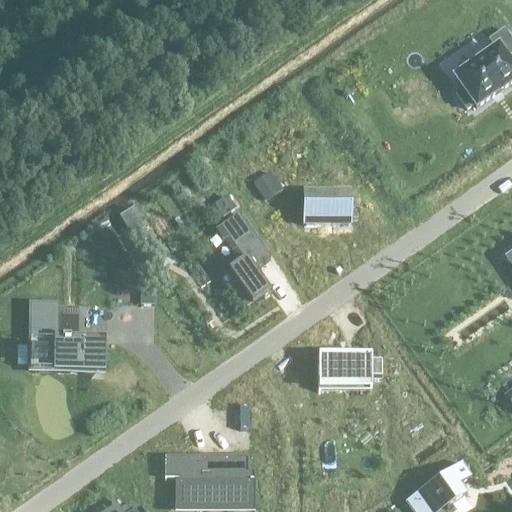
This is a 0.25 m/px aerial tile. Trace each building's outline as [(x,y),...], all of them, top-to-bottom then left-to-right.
[(511,71),(504,61),(511,55),(511,44),(504,32),(489,43),(496,52),(456,80),(455,81),(456,83),(475,109),(474,109),(476,111),(477,110),(492,99),(494,98),(500,94),(502,93),(502,92),(511,85),(511,71)] [(280,190),(269,174),(253,185),(264,201),(280,190)] [(305,194),(304,228),(348,228),(349,194),(305,194)] [(239,256),(223,268),(246,301),(264,289),(249,266),(265,255),(234,210),(216,223),(239,256)] [(125,230),(131,240),(146,231),(139,220),(125,230)] [(147,235),(134,243),(149,267),(163,259),(147,235)] [(141,296),(141,306),(156,306),(156,296),(141,296)] [(29,311),(29,372),(29,373),(29,374),(30,374),(30,375),(31,375),(32,376),(104,376),(104,344),(70,344),(70,343),(62,343),(62,344),(57,344),(58,308),(33,308),(32,308),(31,308),(31,309),(30,309),(30,310),(29,311)] [(318,365),(318,392),(321,392),(321,389),(370,389),(370,380),(381,380),(381,363),(371,363),(371,357),(353,357),(353,360),(337,360),(337,357),(318,357),(318,365)] [(165,460),(165,482),(179,482),(179,509),(250,509),(250,495),(254,495),(254,474),(248,474),(248,460),(229,460),(229,466),(200,466),(200,460),(165,460)] [(461,466),(412,501),(419,511),(438,511),(444,508),(446,511),(447,511),(466,498),(459,488),(471,480),(461,466)]
